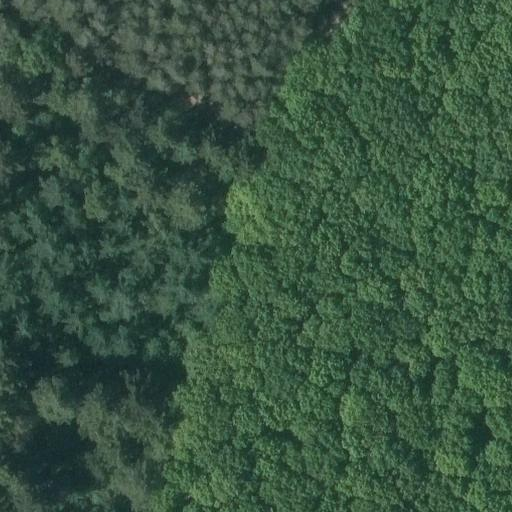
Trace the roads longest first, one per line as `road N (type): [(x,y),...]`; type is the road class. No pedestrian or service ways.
road 1 (track): [(280,141),(156,511)]
road 2 (track): [(0,1),(266,115),(280,141)]
road 3 (unknown): [(73,0),(254,77),(276,93),(280,141)]
road 4 (track): [(280,141),(511,235)]
